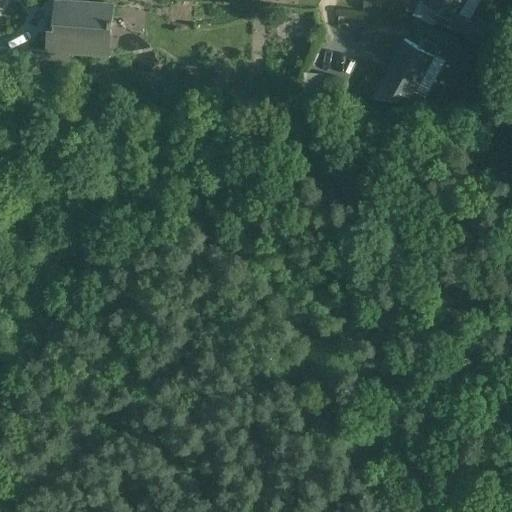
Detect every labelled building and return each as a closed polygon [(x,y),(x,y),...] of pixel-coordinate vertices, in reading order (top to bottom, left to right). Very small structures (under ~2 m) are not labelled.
[(427,0),(426,3),(442,12),(437,21),(451,28),(457,15),(465,0),(427,0)] [(426,3),(422,1),(414,15),(435,26),(437,21),(442,12),(426,3)] [(114,5),(74,2),(73,7),(55,6),(53,29),(48,29),(47,50),(71,52),(96,54),(98,35),(105,35),(106,26),(112,26),(114,5)] [(488,31),(457,15),(451,28),(481,44),(483,39),(485,40),(485,38),(484,38),(488,31)] [(406,40),(374,98),(402,112),(405,110),(439,48),(426,41),(422,49),(406,40)] [(47,50),(33,49),(32,64),(69,68),(71,52),(47,50)]
